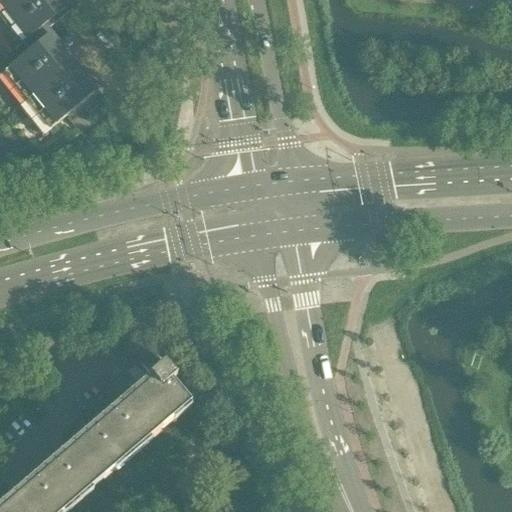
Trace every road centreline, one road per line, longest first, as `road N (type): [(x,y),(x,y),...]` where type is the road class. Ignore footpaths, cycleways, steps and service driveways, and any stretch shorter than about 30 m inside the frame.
road 1 (residential): [(0,477),(55,431),(60,394),(156,309),(180,315),(246,392),(286,511)]
road 2 (unclassified): [(258,231),(301,417),(319,466),(339,488)]
road 3 (unclassified): [(339,488),(295,226)]
road 4 (secondary): [(0,290),(167,245),(258,231)]
road 5 (secondary): [(250,189),(0,240)]
road 6 (secondary): [(511,167),(290,182)]
road 7 (secondary): [(295,226),(511,218)]
road 8 (tertiary): [(217,0),(250,189)]
road 9 (tertiary): [(290,182),(256,0)]
